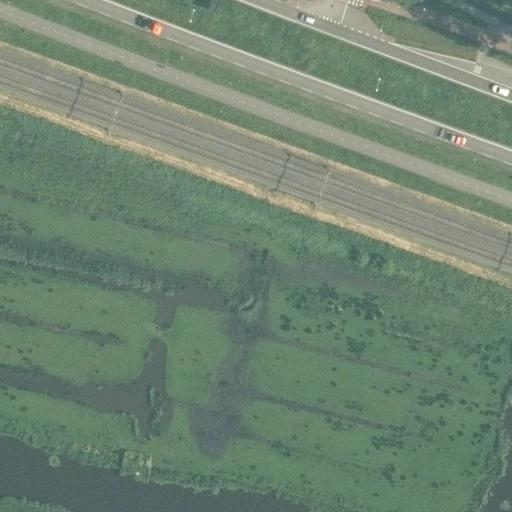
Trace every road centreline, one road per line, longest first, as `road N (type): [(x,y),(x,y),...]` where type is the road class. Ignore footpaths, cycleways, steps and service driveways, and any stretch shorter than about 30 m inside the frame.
road 1 (primary): [(92,0),(511,157)]
road 2 (primary): [(511,94),(264,0)]
